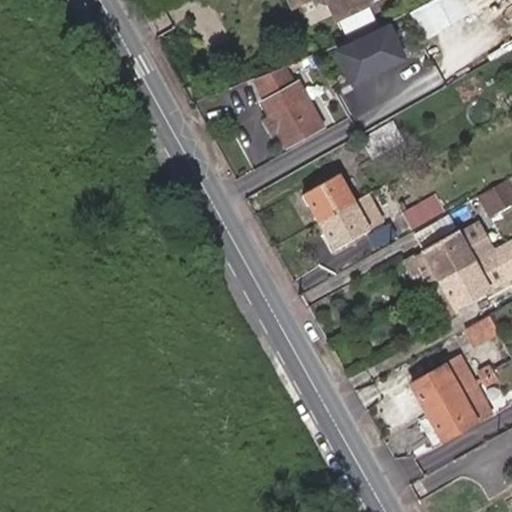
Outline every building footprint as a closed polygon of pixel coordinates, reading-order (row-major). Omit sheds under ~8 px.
[(330,22),(364,6),(361,0),(282,0),(287,9),(306,0),(316,0),(318,1),(330,22)] [(431,0),(405,12),(418,39),(469,16),(461,0),(431,0)] [(384,33),(333,57),(348,89),(399,65),(384,33)] [(281,69),(251,81),(262,103),(290,89),(281,69)] [(262,103),(257,106),(280,151),(319,131),(296,86),(290,89),(262,103)] [(403,144),(392,124),(358,142),(369,163),(403,144)] [(316,226),(350,207),(335,177),(301,197),(316,226)] [(511,195),(505,183),(478,198),(489,221),(511,207),(511,195)] [(406,230),(441,211),(432,196),(398,215),(406,230)] [(363,199),(350,207),(316,226),(330,253),(379,229),(363,199)] [(456,238),(456,237),(422,255),(423,256),(437,283),(471,264),(487,255),(491,253),(476,227),(456,238)] [(491,253),(487,255),(498,278),(511,270),(511,264),(503,247),(491,253)] [(423,256),(409,264),(424,290),(437,283),(423,256)] [(487,292),(471,264),(437,283),(440,287),(453,311),(487,292)] [(440,287),(422,296),(438,325),(456,315),(453,311),(440,287)] [(489,318),(465,332),(474,345),(496,332),(489,318)] [(457,361),(409,388),(440,444),(488,418),(457,361)] [(414,397),(409,388),(401,392),(406,401),(414,397)]
